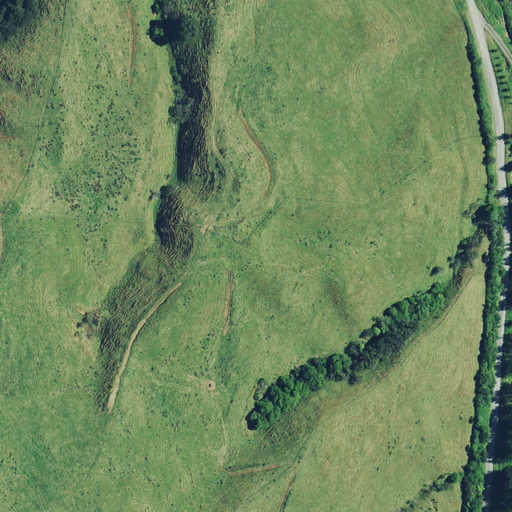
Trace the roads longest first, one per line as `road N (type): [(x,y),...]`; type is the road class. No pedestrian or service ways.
road 1 (unclassified): [(474,0),(511,248)]
road 2 (unclassified): [(511,286),(504,399),(481,511)]
